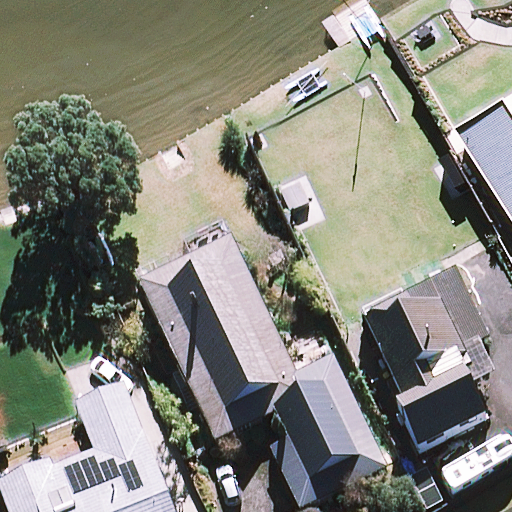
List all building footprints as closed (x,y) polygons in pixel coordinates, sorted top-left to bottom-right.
[(511,113),(466,143),(511,215),(511,113)] [(493,234),(453,160),(406,185),(447,260),(493,234)] [(297,386),(235,258),(145,302),(218,453),(278,424),(290,449),(272,458),(298,511),(316,511),(333,504),(323,485),(385,456),(341,365),(297,386)] [(493,449),(469,395),(499,381),(483,345),(493,341),(467,282),(421,302),(367,326),(426,460),(439,455),(446,470),(493,449)] [(56,479),(2,499),(7,511),(169,511),(129,408),(79,428),(95,471),(58,485),(56,479)]
